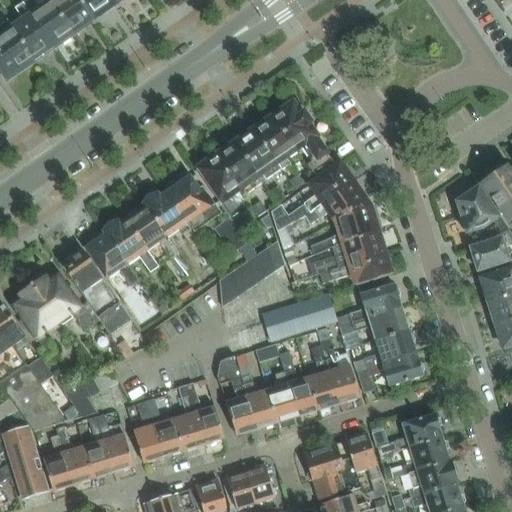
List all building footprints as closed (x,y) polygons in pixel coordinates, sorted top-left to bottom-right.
[(74,36),(50,2),(38,10),(31,0),(29,0),(23,4),(55,50),(57,49),(55,45),(58,42),(60,45),(74,36)] [(49,0),(50,1),(50,2),(74,36),(87,27),(85,24),(89,21),(91,25),(94,23),(93,22),(77,0),(49,0)] [(77,0),(93,22),(109,11),(108,9),(111,6),(113,8),(117,6),(112,0),(77,0)] [(55,50),(23,4),(14,10),(22,21),(11,28),(35,63),(49,53),(47,50),(51,48),(53,51),(55,50)] [(0,74),(6,83),(35,63),(11,28),(7,21),(0,25),(0,74)] [(307,166),(314,177),(333,164),(315,137),(316,137),(308,125),(311,123),(304,114),(301,116),(292,103),(272,116),(298,154),(306,148),(311,157),(308,159),(311,163),(307,166)] [(298,154),(272,116),(258,126),(260,128),(256,132),(281,170),(282,171),(290,165),(287,161),(298,154)] [(281,170),(256,132),(255,131),(254,131),(253,129),(242,138),(243,141),(236,145),(260,180),(263,177),(266,181),(281,170)] [(263,183),(260,180),(236,145),(236,144),(235,144),(234,143),(222,151),(224,154),(217,158),(241,193),(244,191),(247,194),(263,183)] [(230,201),(241,193),(217,158),(217,157),(216,158),(215,156),(201,166),(203,168),(198,171),(197,169),(196,170),(230,219),(232,222),(241,217),(230,201)] [(286,228),(305,218),(304,216),(352,184),(348,179),(351,177),(341,164),(327,174),(326,172),(309,185),(316,196),(288,216),(281,205),(271,213),(277,233),(286,228)] [(496,175),(497,176),(482,185),(488,194),(511,227),(511,174),(507,168),(505,170),(504,170),(504,169),(503,168),(502,168),(500,168),(499,169),(498,169),(497,170),(496,171),(496,172),(496,173),(496,174),(496,175)] [(164,192),(187,226),(189,224),(195,233),(221,215),(198,182),(195,177),(193,177),(195,180),(192,183),(187,175),(164,192)] [(289,182),(295,191),(304,184),(298,176),(289,182)] [(327,215),(333,225),(367,201),(357,187),(355,189),(352,184),(304,216),(305,218),(309,227),(327,215)] [(269,194),(277,205),(285,198),(277,187),(269,194)] [(466,232),(467,234),(476,231),(487,228),(492,225),(500,236),(508,230),(501,219),(500,219),(478,188),(459,202),(458,200),(455,200),(453,202),(454,205),(456,206),(457,205),(462,220),(461,220),(465,232),(466,232)] [(142,203),(144,205),(168,239),(179,231),(190,246),(198,241),(187,226),(164,192),(163,192),(165,196),(161,198),(159,195),(158,196),(156,193),(142,203)] [(313,256),(340,246),(339,243),(351,240),(376,233),(375,229),(376,228),(378,227),(371,207),(367,201),(333,225),(337,236),(311,247),(313,256)] [(258,218),(266,212),(260,202),(251,208),(258,218)] [(139,209),(124,219),(148,253),(160,245),(170,260),(178,255),(168,239),(144,205),(143,206),(145,209),(141,212),(139,209)] [(268,215),(261,220),(265,230),(273,229),(268,215)] [(241,217),(232,222),(238,231),(247,225),(241,217)] [(117,221),(103,230),(128,267),(140,259),(150,274),(158,268),(148,253),(124,219),(123,220),(125,223),(122,226),(119,222),(118,223),(117,221)] [(246,263),(249,261),(256,256),(238,231),(232,222),(230,219),(213,230),(228,252),(236,253),(238,251),(244,259),(246,263)] [(290,247),(294,245),(286,228),(277,233),(283,250),(290,247)] [(90,255),(108,281),(120,272),(131,287),(139,282),(138,281),(128,267),(103,230),(105,234),(104,234),(106,238),(102,240),(100,237),(84,247),(90,255)] [(471,248),(474,259),(473,262),(475,267),(478,269),(479,272),(510,262),(506,248),(511,246),(511,235),(508,230),(500,236),(502,239),(471,248)] [(312,277),(319,275),(384,254),(383,249),(384,248),(379,232),(377,233),(377,232),(376,233),(351,240),(339,243),(340,246),(342,254),(308,265),(312,277)] [(284,266),(281,256),(277,243),(267,249),(271,261),(275,272),(284,266)] [(290,247),(283,250),(288,267),(296,264),(290,247)] [(271,261),(267,249),(258,255),(261,265),(266,279),(275,272),(271,261)] [(132,321),(84,252),(62,267),(82,296),(87,304),(100,321),(110,336),(132,321)] [(350,276),(351,281),(353,287),(358,286),(381,279),(382,279),(391,276),(391,275),(393,275),(388,259),(386,260),(384,254),(319,275),(321,281),(322,285),(350,276)] [(256,256),(249,261),(251,268),(257,285),(266,279),(261,265),(258,255),(256,256)] [(246,263),(239,268),(240,272),(247,291),(257,285),(251,268),(249,261),(246,263)] [(188,270),(182,262),(175,267),(180,276),(188,270)] [(239,268),(230,274),(238,297),(247,291),(240,272),(239,268)] [(511,269),(491,277),(481,280),(485,290),(484,290),(483,294),(484,299),(488,301),(488,302),(511,294),(511,269)] [(219,282),(222,308),(238,297),(230,274),(219,282)] [(81,308),(62,281),(58,275),(49,282),(46,278),(33,287),(59,324),(61,323),(63,326),(73,319),(71,316),(74,314),(85,331),(100,321),(87,304),(81,308)] [(382,279),(381,279),(358,286),(361,296),(385,288),(382,279)] [(189,285),(176,294),(182,302),(195,293),(189,285)] [(336,321),(337,322),(338,328),(401,308),(398,298),(399,298),(401,295),(399,290),(396,288),(395,289),(394,285),(385,288),(361,296),(360,296),(364,310),(349,315),(350,317),(336,321)] [(57,326),(59,324),(33,287),(19,296),(22,300),(13,307),(21,318),(19,319),(28,331),(29,330),(36,339),(43,348),(39,351),(46,360),(56,353),(43,335),(47,333),(49,336),(60,329),(57,326)] [(495,324),(496,325),(511,320),(511,294),(488,302),(490,309),(492,313),(491,313),(490,317),(491,321),(495,324)] [(337,322),(336,321),(329,295),(262,316),(271,343),(337,322)] [(33,433),(34,433),(82,418),(63,391),(2,305),(0,306),(0,385),(9,400),(18,412),(29,427),(33,433)] [(131,312),(135,323),(151,317),(147,306),(131,312)] [(338,328),(341,337),(355,333),(370,329),(374,342),(408,331),(408,328),(409,328),(410,325),(408,320),(406,318),(405,319),(401,308),(338,328)] [(503,348),(511,345),(511,320),(496,325),(496,328),(495,332),(496,336),(499,338),(500,338),(503,348)] [(327,329),(317,332),(320,343),(330,340),(327,329)] [(379,356),(363,361),(366,369),(416,354),(412,344),(414,343),(415,341),(413,335),(411,334),(409,334),(408,331),(374,342),(379,356)] [(360,399),(357,389),(351,370),(349,365),(338,368),(330,340),(320,343),(321,346),(338,403),(343,402),(344,404),(360,399)] [(275,345),(255,351),(256,352),(259,363),(279,357),(275,346),(275,345)] [(338,403),(321,346),(310,350),(317,375),(308,377),(319,411),(334,407),(334,405),(338,403)] [(319,411),(308,377),(297,381),(289,352),(279,356),(284,373),(285,373),(298,416),(303,414),(303,416),(319,411)] [(363,394),(374,391),(375,391),(371,377),(385,373),(389,387),(393,386),(394,387),(396,389),(402,387),(403,384),(403,383),(423,377),(422,374),(423,373),(424,370),(423,365),(420,364),(419,364),(416,354),(366,369),(356,371),(363,394)] [(236,399),(225,402),(233,427),(236,437),(252,432),(251,430),(256,428),(243,386),(241,379),(238,369),(235,358),(220,363),(217,377),(219,385),(230,382),(236,399)] [(363,361),(354,364),(356,371),(366,369),(363,361)] [(110,365),(99,371),(109,389),(118,384),(110,365)] [(247,366),(238,369),(241,379),(243,386),(256,428),(261,427),(262,429),(277,424),(267,390),(257,393),(253,383),(247,366)] [(99,371),(81,381),(91,399),(109,389),(99,371)] [(278,386),(267,390),(277,424),(293,419),(293,417),(298,416),(285,373),(284,373),(275,376),(278,386)] [(81,381),(63,391),(82,418),(98,413),(91,399),(81,381)] [(224,440),(214,407),(202,411),(194,384),(186,386),(203,444),(208,443),(209,445),(224,440)] [(185,416),(174,419),(184,452),(199,447),(199,446),(203,444),(186,386),(177,389),(185,416)] [(0,421),(18,412),(9,400),(0,406),(0,421)] [(162,423),(154,400),(146,402),(164,457),(168,455),(169,457),(184,452),(174,419),(162,423)] [(133,432),(141,455),(143,465),(159,460),(159,458),(164,457),(146,402),(136,405),(143,428),(133,432)] [(124,434),(111,438),(110,434),(118,432),(117,428),(122,427),(118,414),(116,413),(97,418),(113,472),(118,471),(118,472),(134,467),(131,458),(124,434)] [(402,425),(406,439),(377,448),(380,459),(402,452),(402,451),(442,439),(439,428),(441,426),(439,420),(436,419),(435,415),(402,425)] [(83,447),(94,480),(109,475),(108,474),(113,472),(97,418),(76,425),(78,429),(83,428),(85,434),(80,436),(83,447)] [(379,425),(371,428),(373,437),(382,434),(381,431),(379,425)] [(2,436),(22,500),(24,500),(24,499),(46,492),(47,493),(49,492),(29,427),(2,436)] [(56,431),(58,437),(72,485),(77,484),(78,486),(94,480),(83,447),(71,451),(64,428),(56,431)] [(361,436),(345,441),(346,443),(348,450),(351,459),(356,475),(367,472),(376,499),(387,496),(367,434),(366,434),(367,436),(362,438),(361,436)] [(50,483),(52,491),(53,492),(68,489),(67,487),(72,485),(58,437),(50,439),(56,456),(42,459),(50,483)] [(393,479),(404,476),(409,475),(409,474),(450,462),(449,461),(446,451),(448,449),(446,443),(443,442),(442,439),(402,451),(402,452),(406,466),(401,467),(390,470),(391,473),(393,479)] [(346,443),(336,446),(339,453),(342,462),(351,459),(348,450),(346,443)] [(304,456),(306,462),(304,462),(307,472),(308,471),(312,482),(312,481),(318,501),(345,493),(360,489),(356,475),(351,459),(342,462),(339,453),(336,446),(336,444),(319,449),(320,451),(304,456)] [(457,485),(458,485),(455,475),(456,473),(453,465),(452,464),(451,461),(449,461),(450,462),(409,474),(409,475),(413,490),(408,491),(411,499),(457,485)] [(7,465),(0,469),(0,471),(6,480),(10,476),(7,465)] [(256,505),(258,511),(277,511),(277,508),(266,511),(263,503),(275,499),(265,466),(250,470),(251,472),(250,472),(247,473),(256,505)] [(248,508),(249,511),(258,511),(256,505),(247,473),(241,475),(241,473),(226,477),(227,479),(229,487),(233,501),(237,511),(239,511),(248,508)] [(222,481),(230,505),(229,511),(239,511),(237,511),(233,501),(229,487),(227,479),(222,481)] [(198,488),(195,489),(202,511),(226,511),(226,507),(223,495),(219,482),(211,484),(211,482),(207,483),(201,485),(197,486),(198,488)] [(428,511),(450,511),(464,508),(463,505),(465,502),(463,496),(460,496),(457,485),(411,499),(414,508),(426,505),(428,511)] [(198,511),(192,490),(179,494),(171,496),(171,494),(148,502),(147,503),(145,507),(144,508),(145,511),(198,511)] [(319,505),(319,506),(321,511),(366,511),(369,511),(367,504),(358,506),(354,495),(351,496),(329,502),(319,505)] [(392,498),(391,498),(393,505),(403,502),(401,495),(392,498)] [(386,506),(384,500),(376,502),(378,508),(386,506)] [(403,502),(393,505),(395,511),(396,511),(405,508),(403,502)]
